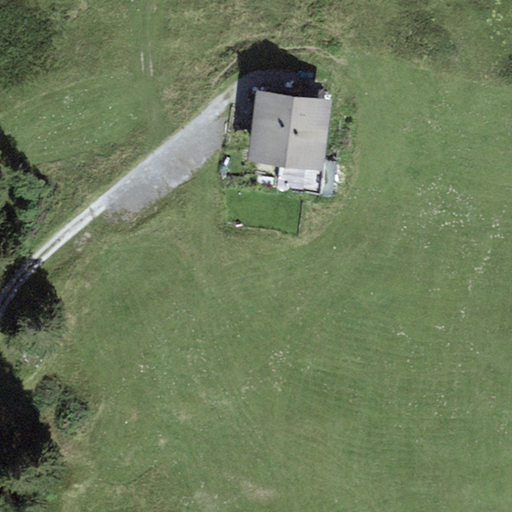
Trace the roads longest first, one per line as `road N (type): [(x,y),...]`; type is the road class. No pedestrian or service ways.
road 1 (track): [(278,76),(239,85),(27,268),(0,305)]
road 2 (track): [(157,156),(144,55),(154,0)]
